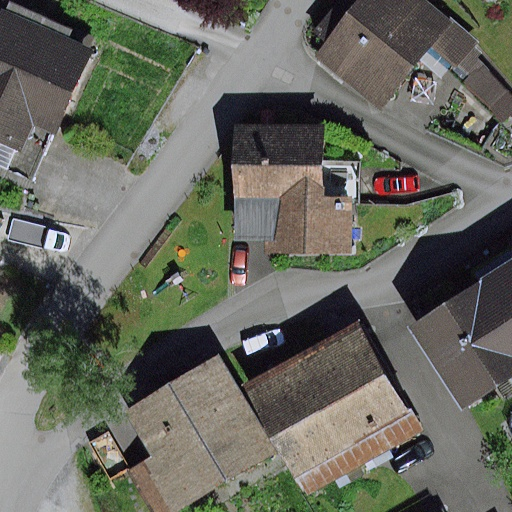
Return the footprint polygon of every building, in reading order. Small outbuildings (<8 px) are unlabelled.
[(422,0),(361,0),(316,56),(381,110),(430,49),(452,23),(422,0)] [(90,43),(0,3),(0,161),(33,175),(90,43)] [(455,65),(469,76),(460,85),(500,124),(511,112),(511,97),(479,60),(483,54),(475,46),(477,43),(452,23),(430,49),(452,69),(455,65)] [(320,131),(236,129),(234,239),(266,240),(265,253),(355,255),(358,162),(319,161),(320,131)] [(511,262),(407,325),(457,409),(511,375),(511,262)] [(357,327),(247,383),(291,469),(296,478),(406,422),(357,327)] [(247,383),(232,354),(148,398),(186,471),(168,480),(184,511),(207,511),(291,469),(247,383)]
